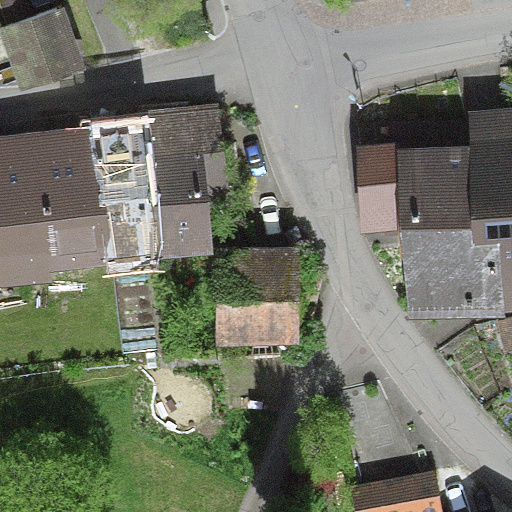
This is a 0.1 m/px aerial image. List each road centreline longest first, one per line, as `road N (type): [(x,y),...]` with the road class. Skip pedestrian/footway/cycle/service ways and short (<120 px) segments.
road 1 (residential): [(0,103),(277,63)]
road 2 (residential): [(354,289),(250,511)]
road 3 (residential): [(511,474),(413,376),(354,289)]
road 4 (residential): [(354,289),(277,63)]
road 5 (residential): [(277,63),(511,26)]
